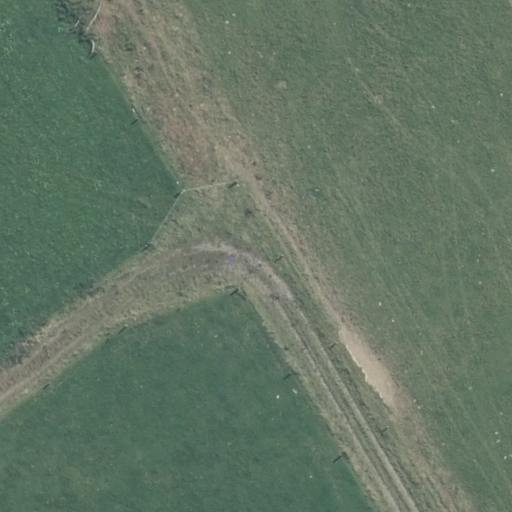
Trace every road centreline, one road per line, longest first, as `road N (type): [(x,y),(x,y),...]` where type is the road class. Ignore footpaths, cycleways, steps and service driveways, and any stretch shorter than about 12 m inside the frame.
road 1 (track): [(0,394),(157,278),(213,264),(272,283),(411,511)]
road 2 (track): [(431,0),(511,195)]
